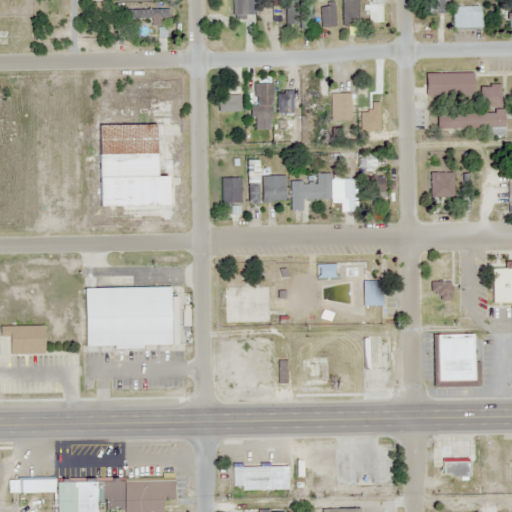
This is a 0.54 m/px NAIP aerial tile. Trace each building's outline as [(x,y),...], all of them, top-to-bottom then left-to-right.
[(227,0),(215,0),(215,14),(227,14),(227,0)] [(230,0),(231,15),(254,15),(253,0),(230,0)] [(355,0),(340,0),(341,24),(355,24),(355,0)] [(425,0),(425,13),(443,13),(443,0),(425,0)] [(284,23),(298,23),(298,27),(311,27),(311,1),(296,1),(296,4),(284,4),(284,23)] [(333,25),(333,2),(319,2),(319,25),(333,25)] [(362,21),(380,21),(380,3),(362,3),(362,21)] [(479,5),(451,5),(451,27),(479,27),(479,5)] [(163,17),(163,8),(133,8),(133,17),(163,17)] [(148,33),(163,36),(164,29),(150,26),(148,33)] [(471,72),(422,72),(422,94),(471,94),(471,72)] [(251,129),(270,129),(270,82),(253,82),(253,105),(251,105),(251,129)] [(499,104),(499,84),(479,84),(479,104),(499,104)] [(292,113),(292,90),(275,90),(275,113),(292,113)] [(303,112),(322,112),(322,93),(303,93),(303,112)] [(350,119),(350,93),(332,93),(332,119),(350,119)] [(216,111),(238,111),(238,94),(216,94),(216,111)] [(379,102),(369,102),(369,110),(358,110),(358,130),(379,130),(379,102)] [(501,127),(501,111),(434,111),(434,127),(501,127)] [(95,204),(163,204),(163,175),(153,175),(153,124),(95,124),(95,204)] [(245,162),(245,184),(244,184),(244,202),(254,202),(254,162),(245,162)] [(429,172),(429,197),(451,197),(451,172),(429,172)] [(352,178),(329,178),(329,173),(313,173),(313,181),(289,180),(289,209),(300,209),(301,198),(329,198),(329,201),(339,201),(339,210),(352,210),(352,178)] [(284,175),(260,175),(260,202),(283,202),(284,175)] [(363,176),(363,197),(382,197),(382,176),(363,176)] [(239,177),(219,177),(219,205),(239,205),(239,177)] [(511,302),(511,263),(501,263),(501,266),(489,267),(489,302),(511,302)] [(333,264),(315,264),(315,277),(333,276),(333,264)] [(361,305),(380,305),(380,280),(361,280),(361,305)] [(449,281),(429,281),(429,298),(449,298),(449,281)] [(265,285),(221,285),(221,321),(265,321),(265,285)] [(172,295),(167,295),(167,286),(82,287),(82,346),(172,345),(172,295)] [(10,354),(45,354),(45,326),(1,326),(1,337),(10,337),(10,354)] [(476,360),(470,360),(470,333),(432,333),(432,385),(476,385),(476,360)] [(440,476),(465,476),(465,461),(448,461),(448,447),(440,447),(440,476)] [(229,466),(229,486),(238,486),(238,489),(285,489),(285,466),(229,466)] [(170,477),(56,479),(56,511),(94,511),(94,501),(102,500),(102,508),(121,508),(121,511),(159,511),(159,497),(171,497),(170,477)] [(55,492),(55,480),(22,480),(22,492),(55,492)]
